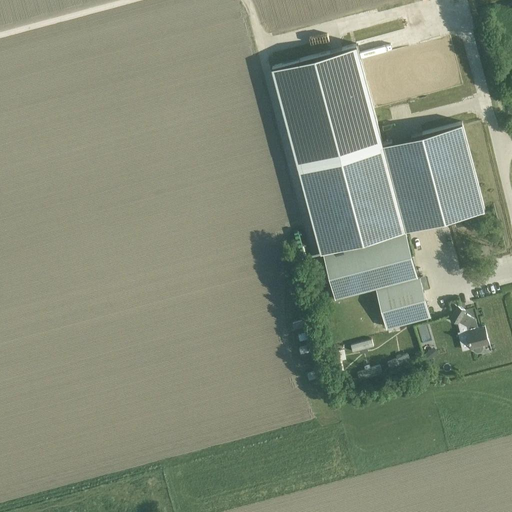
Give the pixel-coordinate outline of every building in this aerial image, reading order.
[(323,250),(406,228),(456,215),(473,211),(485,208),(481,195),(462,121),(383,142),(356,44),(271,66),(320,252),(323,250)] [(458,224),(475,219),(473,211),(456,215),(458,224)] [(325,258),(335,297),(374,287),(376,286),(418,275),(408,236),(406,228),(323,250),(325,258)] [(298,230),(293,231),(300,254),(305,253),(298,230)] [(376,288),(387,327),(430,315),(423,287),(428,285),(425,276),(423,277),(422,274),(418,275),(376,286),(376,288)] [(458,306),(457,307),(451,318),(458,323),(459,321),(467,326),(468,330),(467,331),(471,348),(473,347),(473,350),(477,353),(481,351),(483,348),(483,345),(489,343),(485,326),(478,328),(477,323),(473,321),(472,317),(464,312),(465,310),(458,306)] [(371,362),(383,358),(380,347),(368,351),(371,362)] [(339,350),(334,352),(339,366),(344,365),(339,350)] [(429,350),(423,356),(428,362),(434,356),(429,350)]
